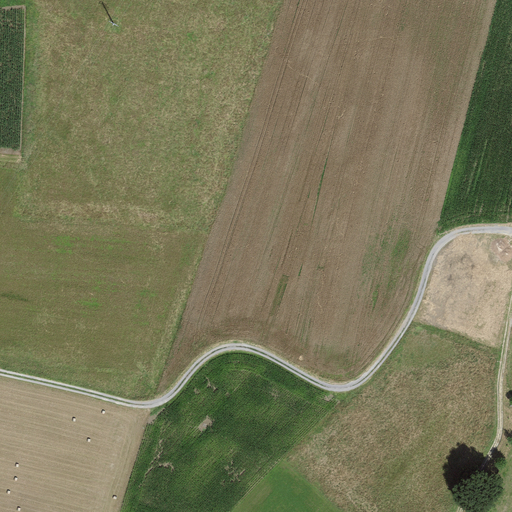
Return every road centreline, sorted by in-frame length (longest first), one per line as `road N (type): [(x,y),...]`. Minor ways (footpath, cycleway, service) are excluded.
road 1 (track): [(0,370),(155,402),(226,345),(279,358),(323,384),(354,383),(390,350),(439,242),(453,233),(511,230)]
road 2 (track): [(511,309),(494,449),(465,511)]
